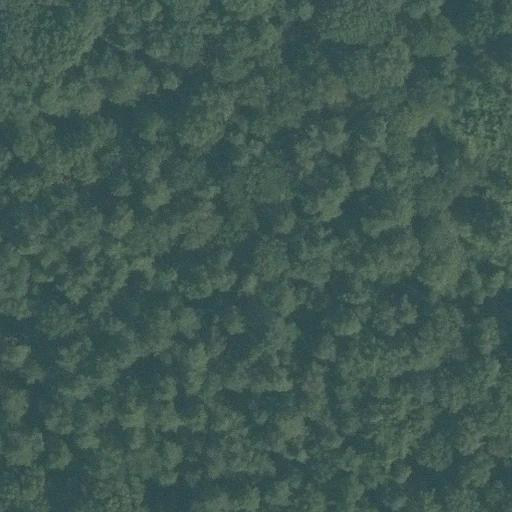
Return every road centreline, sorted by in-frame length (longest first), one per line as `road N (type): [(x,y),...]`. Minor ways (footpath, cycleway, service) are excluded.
road 1 (track): [(401,0),(445,209),(481,511)]
road 2 (track): [(416,0),(0,111)]
